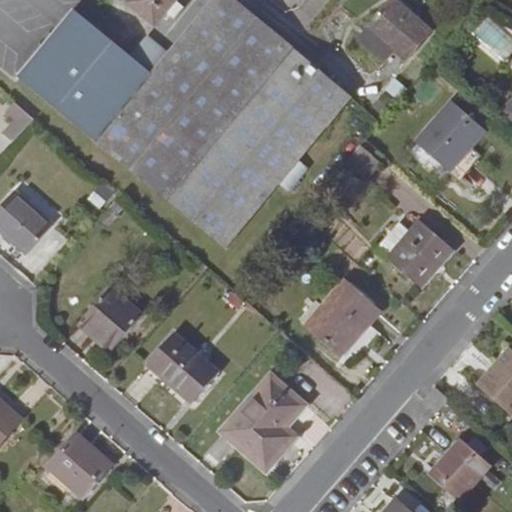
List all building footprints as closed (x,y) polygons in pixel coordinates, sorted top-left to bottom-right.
[(233,0),(213,0),(152,75),(73,9),(17,76),(225,249),(351,98),(233,0)] [(175,0),(129,0),(127,2),(155,25),(175,0)] [(406,15),(389,0),(367,26),(395,50),(407,60),(431,32),(409,12),(406,15)] [(409,12),(394,0),(389,0),(406,15),(409,12)] [(511,42),(486,19),(471,35),(501,62),(511,49),(511,42)] [(383,63),(395,50),(367,26),(357,39),(383,63)] [(398,100),(407,87),(392,76),(382,89),(398,100)] [(12,102),(0,120),(0,134),(12,143),(31,114),(12,102)] [(462,156),(473,166),(482,156),(470,146),(485,130),(453,102),(416,144),(448,172),(462,156)] [(459,182),(473,166),(462,156),(448,172),(459,182)] [(113,193),(102,183),(89,199),(99,208),(113,193)] [(53,225),(14,192),(0,207),(0,229),(28,254),(53,225)] [(452,251),(420,224),(412,233),(400,224),(380,247),(391,258),(390,259),(423,285),(452,251)] [(379,311),(345,282),(307,326),(341,355),(379,311)] [(112,352),(143,315),(111,287),(85,318),(106,335),(100,342),(112,352)] [(106,335),(85,318),(79,324),(100,342),(106,335)] [(219,373),(174,334),(148,364),(193,403),(219,373)] [(511,351),(510,350),(481,385),(511,411),(511,351)] [(307,405),(272,375),(222,433),(267,472),(293,443),(282,434),(307,405)] [(448,399),(435,388),(424,401),(432,408),(437,412),(448,399)] [(0,443),(21,419),(0,401),(0,443)] [(112,465),(77,435),(49,468),(84,498),(112,465)] [(444,461),(462,441),(458,438),(440,458),(444,461)] [(461,498),(489,466),(462,441),(444,461),(433,474),(461,498)] [(409,511),(397,501),(387,511),(409,511)]
